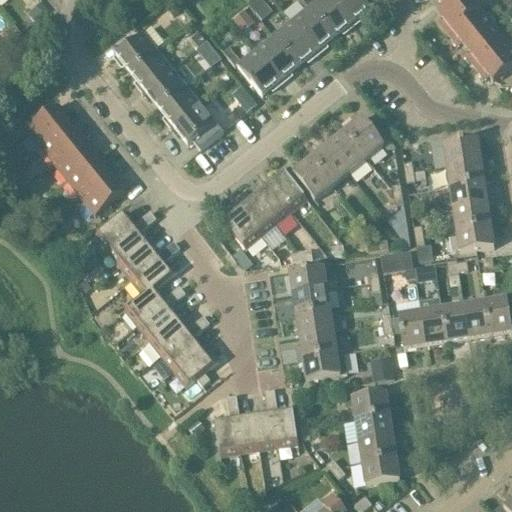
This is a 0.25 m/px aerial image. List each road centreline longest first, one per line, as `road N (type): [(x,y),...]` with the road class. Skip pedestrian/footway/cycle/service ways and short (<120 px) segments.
road 1 (residential): [(184,191),(213,189),(359,73),(393,76)]
road 2 (residential): [(184,191),(69,47),(67,9)]
road 3 (residential): [(237,379),(222,287),(181,221),(184,191)]
road 4 (residential): [(393,76),(428,109),(511,130)]
